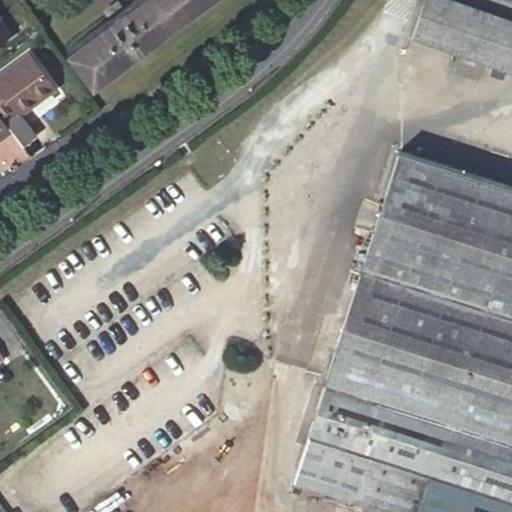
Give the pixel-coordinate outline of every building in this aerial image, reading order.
[(96,81),(204,0),(137,0),(124,9),(121,4),(110,11),(114,17),(71,49),(96,81)] [(511,22),(443,0),(432,0),(419,44),(511,74),(511,22)] [(0,42),(11,34),(0,18),(0,42)] [(0,78),(0,108),(6,118),(19,109),(29,103),(33,108),(58,91),(33,56),(0,78)] [(29,103),(19,109),(23,114),(33,108),(29,103)] [(0,141),(15,130),(6,118),(0,108),(0,141)] [(25,145),(38,136),(23,114),(19,109),(6,118),(15,130),(25,145)] [(511,511),(511,191),(391,152),(295,482),(388,511),(511,511)]
